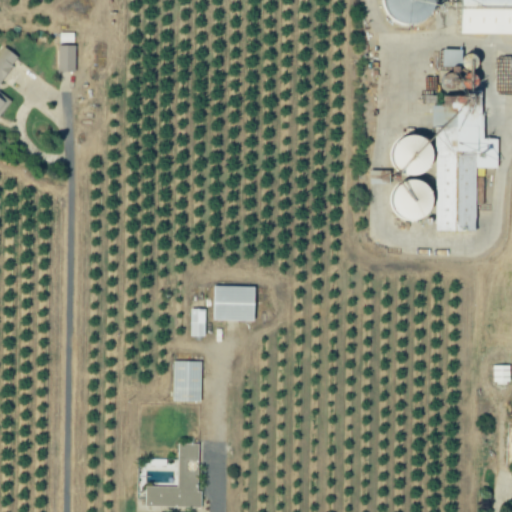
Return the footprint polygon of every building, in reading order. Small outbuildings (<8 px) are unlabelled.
[(382,0),(378,17),(424,28),(429,8),(430,8),(432,0),(382,0)] [(511,35),(511,0),(458,0),(457,35),(511,35)] [(0,94),(0,82),(17,58),(1,46),(0,47),(0,114),(10,101),(0,94)] [(57,72),(74,72),(75,46),(58,46),(57,72)] [(435,232),(475,231),(475,169),(497,169),(496,139),(481,140),(481,91),(459,91),(459,97),(440,97),(440,106),(434,106),(435,232)] [(391,176),(427,174),(425,137),(390,139),(391,176)] [(384,215),(421,223),(429,188),(392,180),(384,215)] [(211,322),(252,323),(253,288),(212,287),(211,322)] [(204,310),(189,310),(189,338),(204,338),(204,310)] [(172,403),(200,404),(200,363),(172,362),(172,403)] [(198,445),(177,444),(176,488),(145,487),(144,508),(200,509),(200,493),(197,493),(198,445)]
